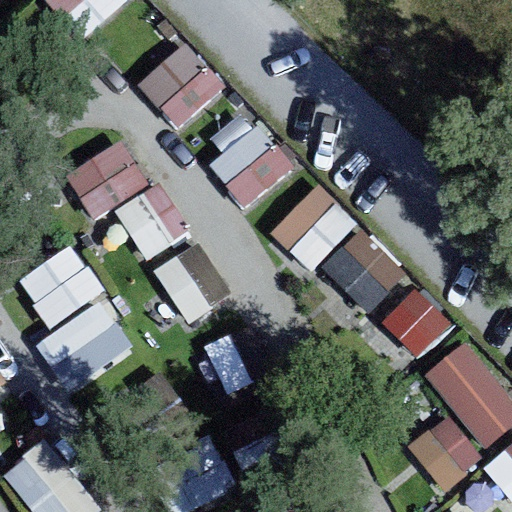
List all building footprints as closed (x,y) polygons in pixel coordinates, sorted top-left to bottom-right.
[(124,2),(122,0),(49,0),(47,3),(83,41),(124,2)] [(223,89),(185,48),(141,88),(179,129),(223,89)] [(291,170),(258,128),(211,166),(244,207),(291,170)] [(147,188),(120,146),(67,179),(94,221),(147,188)] [(189,231),(159,187),(118,215),(148,259),(189,231)] [(284,233),(370,321),(416,276),(329,188),(284,233)] [(232,297),(198,247),(159,272),(192,323),(232,297)] [(100,292),(70,249),(21,283),(51,326),(100,292)] [(424,292),(390,324),(423,359),(457,326),(424,292)] [(129,345),(101,306),(39,350),(67,389),(129,345)] [(511,426),(511,403),(466,348),(430,378),(486,447),(511,426)] [(0,361),(0,395),(16,382),(0,361)] [(191,421),(161,376),(138,391),(169,436),(191,421)] [(478,460),(448,421),(411,451),(422,464),(442,489),(478,460)] [(190,511),(233,489),(207,441),(151,471),(173,511),(190,511)] [(45,447),(6,479),(32,511),(96,511),(98,511),(45,447)] [(511,448),(486,470),(511,499),(511,448)]
